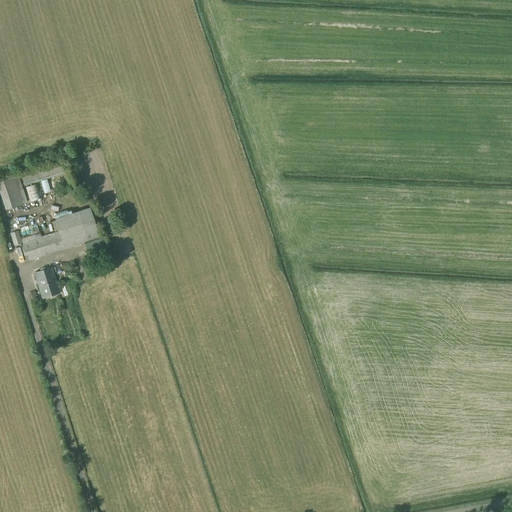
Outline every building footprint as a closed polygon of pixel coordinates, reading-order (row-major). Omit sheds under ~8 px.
[(62,162),(20,175),(24,187),(25,187),(26,188),(36,185),(35,183),(66,173),(62,162)] [(0,194),(5,211),(23,205),(27,203),(18,175),(14,177),(0,181),(0,194)] [(36,185),(26,188),(30,202),(40,199),(36,185)] [(100,238),(94,220),(89,207),(54,219),(55,221),(51,222),(55,233),(41,237),(40,233),(39,233),(37,228),(31,230),(32,235),(20,239),(18,231),(10,233),(14,246),(21,244),(26,263),(100,238)] [(43,299),(60,294),(52,269),(34,274),(43,299)] [(65,296),(70,294),(68,286),(62,288),(65,296)] [(60,327),(67,325),(63,313),(55,315),(60,327)]
